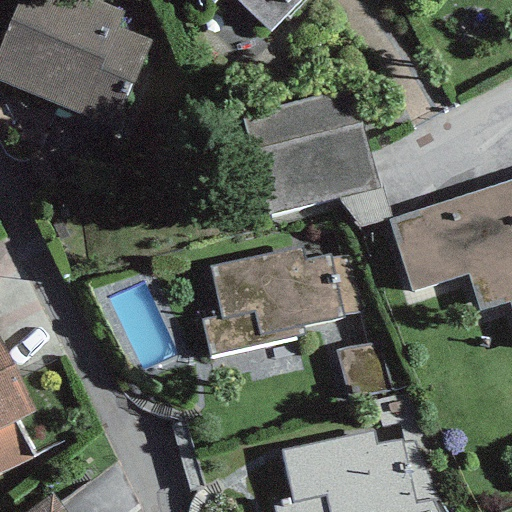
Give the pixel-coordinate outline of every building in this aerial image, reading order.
[(123,17),(78,0),(20,0),(0,52),(0,90),(115,135),(149,48),(116,35),(123,17)] [(199,0),(214,13),(226,0),(269,40),(307,0),(199,0)] [(359,110),(255,133),(276,228),(379,206),(359,110)] [(511,184),(387,225),(412,298),(470,279),(482,314),(509,305),(511,313),(511,184)] [(219,318),(200,323),(208,360),(305,337),(303,328),(341,319),(340,316),(360,312),(347,257),(332,261),(331,257),(307,262),(304,248),(208,271),(219,318)] [(0,474),(33,458),(16,424),(36,414),(0,341),(0,474)] [(375,437),(284,456),(295,505),(274,509),(274,511),(402,511),(439,504),(414,442),(377,447),(375,437)] [(60,511),(49,498),(31,511),(60,511)]
